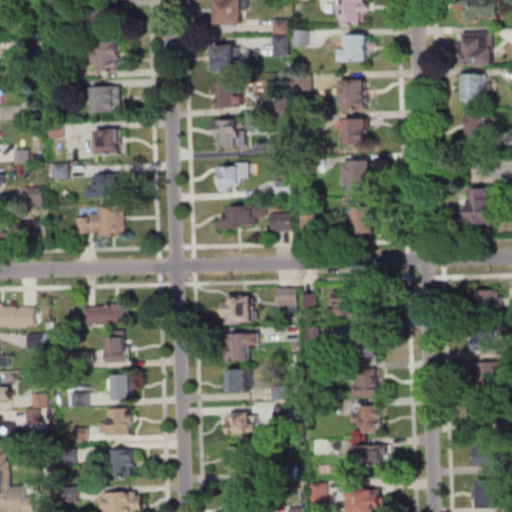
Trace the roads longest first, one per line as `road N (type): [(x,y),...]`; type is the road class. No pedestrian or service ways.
road 1 (residential): [(187,511),(167,0)]
road 2 (residential): [(435,511),(419,0)]
road 3 (residential): [(511,257),(0,270)]
